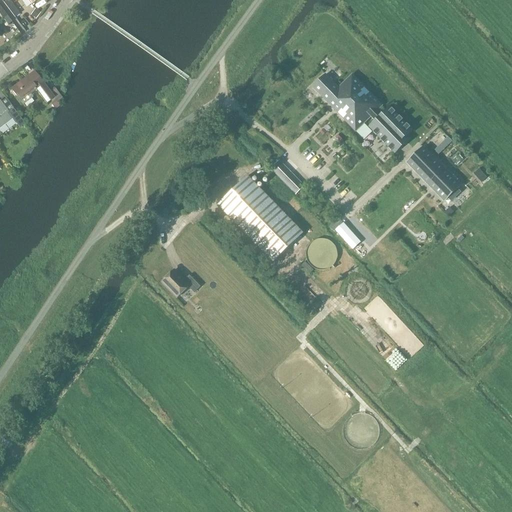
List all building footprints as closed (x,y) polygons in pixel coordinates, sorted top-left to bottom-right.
[(12,4),(7,8),(14,17),(19,13),(12,4)] [(3,18),(8,25),(11,22),(7,15),(5,17),(3,18)] [(11,89),(20,101),(36,89),(46,103),(53,97),(34,72),(11,89)] [(313,88),(332,107),(333,106),(336,109),(335,110),(355,131),(370,117),(374,121),(368,127),(395,154),(410,140),(406,136),(413,130),(389,106),(378,117),(374,113),(382,106),(352,74),(338,88),(326,75),(325,74),(312,87),(313,88)] [(0,128),(12,119),(19,127),(24,123),(13,108),(8,112),(0,100),(0,128)] [(449,136),(439,145),(444,149),(453,140),(449,136)] [(460,185),(423,147),(407,162),(444,201),(448,197),(451,201),(460,192),(457,189),(460,185)] [(272,168),(296,194),(305,185),(281,160),(272,168)] [(218,205),(273,262),(303,234),(247,176),(218,205)] [(353,248),(362,240),(344,221),(335,229),(353,248)] [(339,261),(339,257),(339,253),(338,250),(336,246),(334,245),(331,242),(328,241),(325,240),(322,240),(319,240),(316,241),(313,242),(311,245),(309,246),(307,250),(306,253),(305,257),(306,260),(307,263),(308,266),(310,269),(313,271),(316,273),(319,273),(322,274),(325,274),(328,273),(331,271),(334,269),(336,267),(338,264),(339,261)] [(162,282),(178,297),(188,287),(194,293),(200,287),(189,275),(184,281),(174,270),(162,282)]
